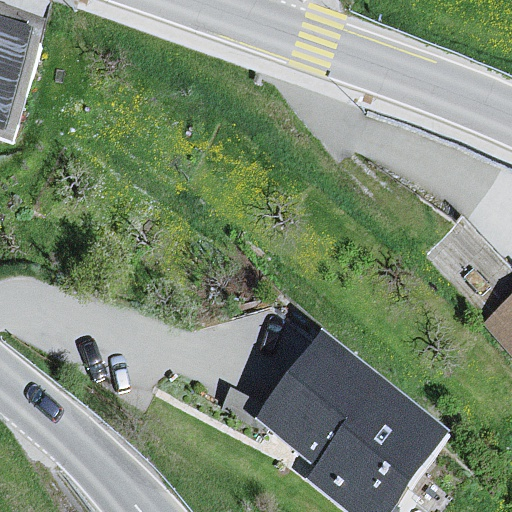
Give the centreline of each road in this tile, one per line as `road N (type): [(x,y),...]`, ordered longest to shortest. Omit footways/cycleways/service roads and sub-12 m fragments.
road 1 (secondary): [(196,0),(511,117)]
road 2 (secondary): [(141,511),(0,377)]
